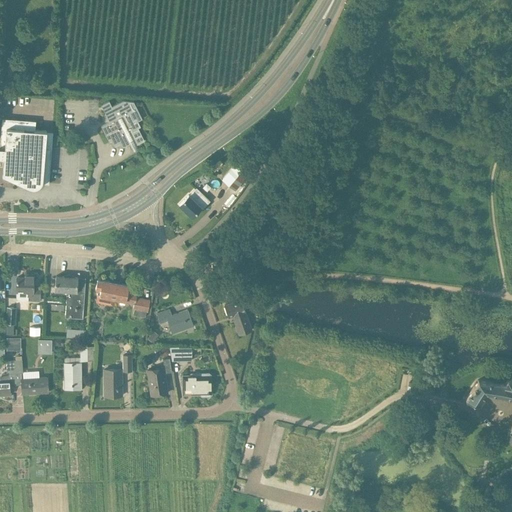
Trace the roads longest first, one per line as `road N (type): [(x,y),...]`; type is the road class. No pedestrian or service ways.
road 1 (residential): [(0,420),(210,414),(226,406),(232,390),(221,346),(194,276),(175,262)]
road 2 (secondary): [(141,208),(271,104),(312,50),(336,0)]
road 3 (track): [(368,0),(342,84),(342,129),(308,278)]
road 4 (secondary): [(330,0),(262,93),(136,199)]
road 5 (track): [(503,296),(308,278)]
road 6 (track): [(503,296),(491,183),(511,128)]
road 7 (residential): [(12,249),(175,262)]
road 8 (secondary): [(0,232),(77,232),(141,208)]
road 9 (secondary): [(136,199),(78,221),(0,221)]
road 10 (track): [(308,278),(175,262)]
